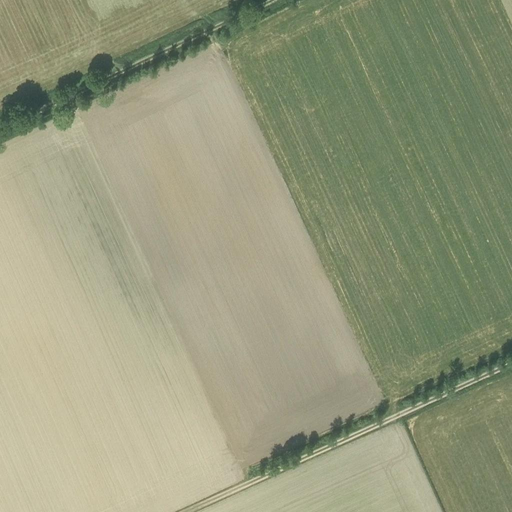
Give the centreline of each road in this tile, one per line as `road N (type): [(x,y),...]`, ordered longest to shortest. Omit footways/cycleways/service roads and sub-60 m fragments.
road 1 (track): [(511,366),(188,511)]
road 2 (track): [(0,126),(265,0)]
